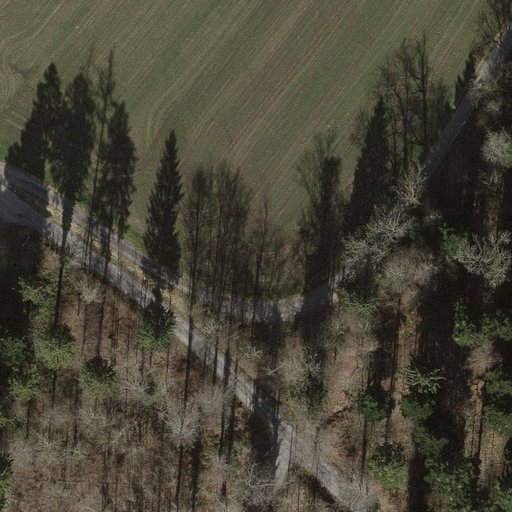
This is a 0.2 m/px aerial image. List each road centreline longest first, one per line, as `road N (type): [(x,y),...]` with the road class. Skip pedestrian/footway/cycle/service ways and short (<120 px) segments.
road 1 (track): [(0,171),(211,298),(247,308),(295,305),(334,286),(363,256),(511,36)]
road 2 (track): [(0,192),(153,303),(294,436)]
